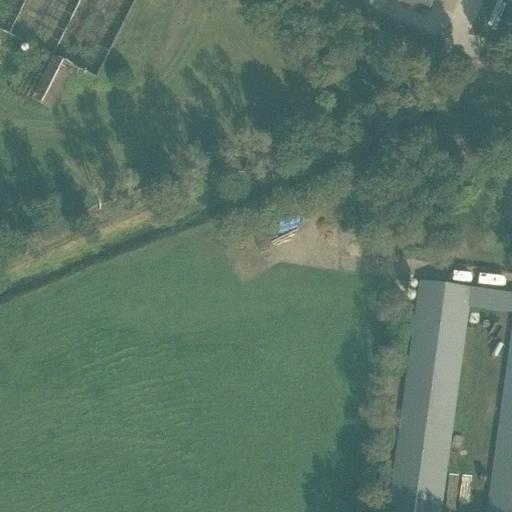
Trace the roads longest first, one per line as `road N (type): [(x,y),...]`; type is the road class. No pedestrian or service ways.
road 1 (track): [(492,71),(465,89),(355,122),(0,271)]
road 2 (tertiary): [(511,73),(410,55),(347,24),(322,0)]
